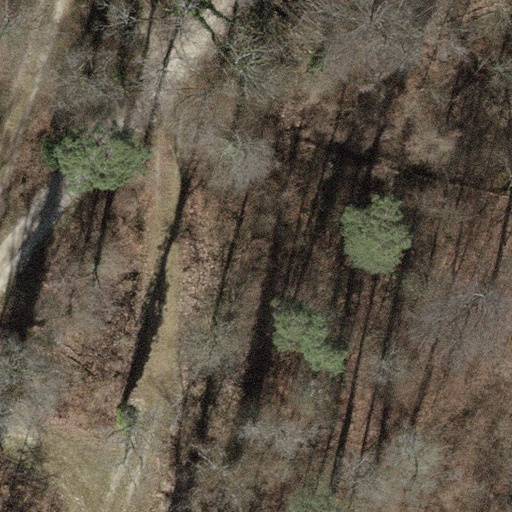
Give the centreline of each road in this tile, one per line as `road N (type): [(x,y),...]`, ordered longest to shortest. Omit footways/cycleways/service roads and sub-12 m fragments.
road 1 (track): [(176,72),(156,352),(122,511)]
road 2 (track): [(150,0),(176,72),(0,294)]
road 3 (track): [(0,164),(58,0)]
road 4 (track): [(0,434),(24,441),(114,511)]
